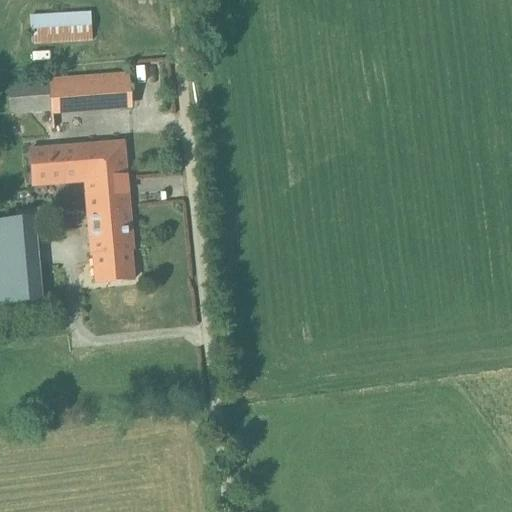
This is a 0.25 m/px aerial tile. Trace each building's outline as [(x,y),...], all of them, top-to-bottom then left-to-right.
[(90,13),(29,17),(31,46),(92,42),(90,13)] [(47,82),(5,86),(7,114),(48,111),(49,114),(132,106),(129,72),(126,72),(47,78),(47,82)] [(11,130),(47,131),(47,118),(11,117),(11,130)] [(84,181),(126,177),(123,142),(30,150),(32,186),(85,182),(84,181)] [(84,181),(85,182),(91,256),(93,255),(95,283),(133,280),(130,250),(132,249),(126,177),(84,181)] [(0,303),(42,299),(34,216),(0,219),(0,303)]
